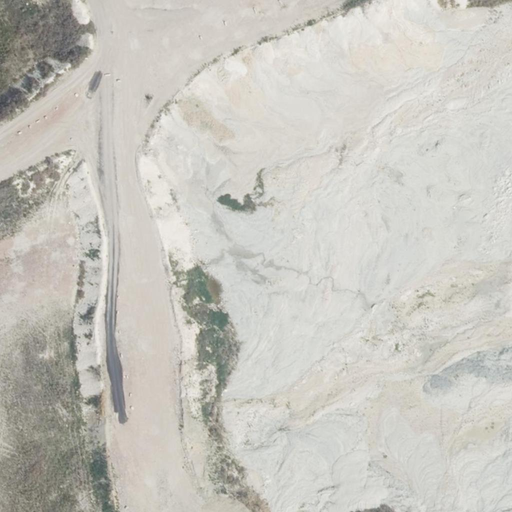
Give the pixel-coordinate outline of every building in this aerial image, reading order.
[(473,253),(473,269),(488,268),(487,252),(473,253)] [(388,257),(390,264),(383,267),(385,272),(395,269),(391,256),(388,257)] [(232,258),(231,268),(243,269),(244,259),(232,258)] [(384,278),(389,293),(403,289),(400,281),(410,279),(407,271),(384,278)] [(252,303),(257,314),(264,311),(260,300),(252,303)] [(323,321),(316,332),(322,337),(330,325),(323,321)]
